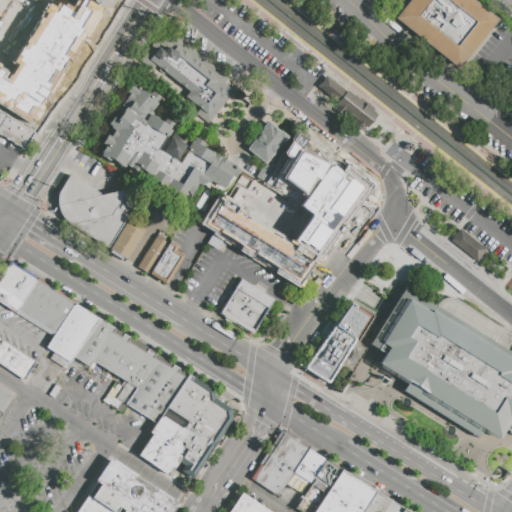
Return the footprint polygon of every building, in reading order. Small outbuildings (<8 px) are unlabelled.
[(0,0),(91,0),(106,9),(87,38),(84,35),(81,40),(84,41),(47,103),(44,101),(41,106),(43,107),(32,125),(0,105),(0,0)] [(407,0),(471,0),(496,19),(457,68),(393,19),(407,0)] [(191,49),(169,78),(156,67),(153,71),(141,62),(159,38),(163,42),(166,38),(172,42),(175,37),(191,49)] [(169,78),(191,49),(230,79),(226,83),(234,90),(236,91),(210,126),(196,115),(200,110),(185,98),(189,92),(169,78)] [(325,77),(344,92),(346,90),(377,114),(362,132),(360,135),(329,109),(330,107),(333,104),(315,89),(325,77)] [(96,155),(119,170),(122,166),(132,173),(134,170),(147,179),(143,185),(157,194),(158,191),(170,199),(168,203),(180,210),(194,187),(198,190),(200,187),(204,190),(207,185),(220,193),(235,170),(201,147),(203,143),(189,135),(182,145),(169,137),(177,125),(161,115),(157,121),(151,118),(164,99),(150,89),(147,93),(131,82),(123,94),(127,97),(121,107),(112,120),(110,118),(105,125),(112,129),(105,139),(102,136),(96,145),(100,148),(96,155)] [(0,112),(0,136),(22,150),(32,133),(0,112)] [(247,149),(260,159),(266,164),(286,136),(267,122),(250,145),(247,149)] [(298,285),(369,185),(306,138),(295,132),(265,183),(313,213),(289,247),(233,212),(236,208),(223,200),(220,205),(219,205),(214,211),(213,211),(207,220),(206,219),(203,224),(298,285)] [(256,176),(262,180),(268,170),(262,166),(256,176)] [(67,176),(55,194),(55,197),(55,200),(55,203),(55,207),(96,198),(95,195),(67,176)] [(70,226),(109,217),(124,193),(121,192),(120,192),(96,198),(55,207),(56,212),(58,215),(61,219),(64,222),(66,224),(70,226)] [(136,202),(126,219),(107,249),(70,226),(109,217),(124,193),(136,202)] [(126,219),(107,249),(125,260),(144,229),(126,219)] [(460,228),(486,249),(476,261),(450,241),(460,228)] [(212,232),(223,239),(216,250),(208,244),(206,243),(212,232)] [(157,233),(178,245),(174,251),(183,256),(166,285),(136,268),(157,233)] [(0,304),(14,313),(35,280),(8,263),(0,275),(0,304)] [(35,280),(73,304),(52,336),(14,313),(35,280)] [(238,281),(219,315),(250,335),(271,301),(238,281)] [(405,287),(439,308),(502,348),(511,354),(511,435),(503,430),(497,439),(496,438),(495,440),(482,432),(478,438),(402,391),(406,385),(397,379),(378,367),(380,365),(378,364),(384,354),(375,348),(369,345),(390,311),(405,287)] [(354,340),(356,342),(364,328),(372,316),(350,303),(333,326),(354,340)] [(52,336),(45,348),(69,363),(73,357),(98,320),(73,304),(52,336)] [(154,424),(125,404),(135,388),(92,361),(88,367),(73,357),(98,320),(187,375),(154,424)] [(333,326),(302,368),(327,384),(339,364),(354,340),(333,326)] [(0,338),(0,365),(23,380),(36,362),(0,338)] [(208,395),(180,440),(154,424),(187,375),(192,379),(189,383),(208,395)] [(0,390),(10,397),(0,411),(0,390)] [(208,395),(209,404),(216,408),(225,413),(225,419),(230,422),(191,479),(180,473),(184,466),(180,464),(176,461),(166,477),(137,457),(150,436),(147,434),(154,424),(180,440),(208,395)] [(407,511),(283,434),(253,480),(278,497),(286,485),(303,496),(296,508),(302,511),(407,511)] [(180,502),(173,511),(142,511),(101,485),(94,480),(110,456),(180,502)] [(101,485),(142,511),(113,511),(92,498),(101,485)] [(229,511),(242,493),(270,511),(229,511)] [(113,511),(92,498),(89,495),(77,511),(113,511)]
